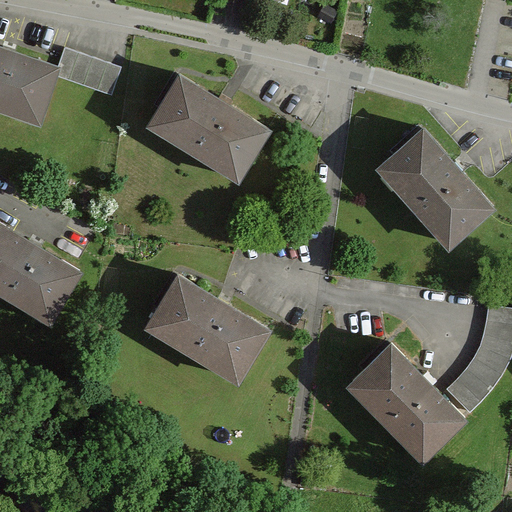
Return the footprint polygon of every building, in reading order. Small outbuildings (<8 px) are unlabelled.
[(124,68),(68,46),(57,74),(78,82),(113,96),(124,68)] [(57,74),(0,52),(0,114),(57,136),(78,82),(57,74)] [(180,74),(150,121),(239,176),(269,128),(180,74)] [(493,206),(424,129),(381,166),(450,244),(493,206)] [(0,287),(50,318),(79,270),(0,221),(0,287)] [(267,327),(178,274),(150,321),(239,375),(267,327)] [(511,307),(489,305),(487,321),(484,334),(480,347),(473,359),(465,370),(456,380),(447,388),(470,411),(478,403),(493,388),(502,374),(511,358),(511,352),(511,307)] [(427,457),(462,423),(381,339),(346,373),(427,457)]
